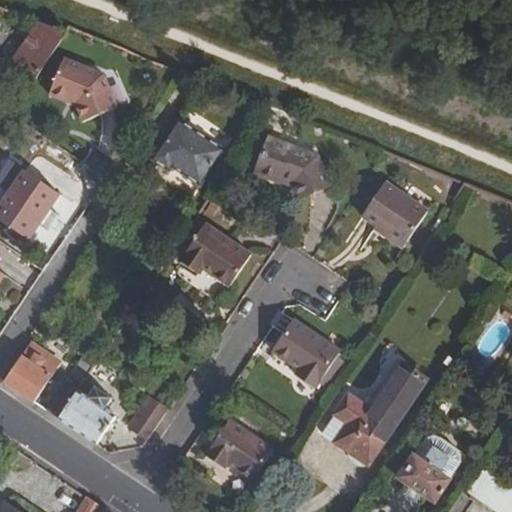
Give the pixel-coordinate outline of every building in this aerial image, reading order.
[(63,33),(61,32),(33,21),(2,68),(18,80),(27,86),(63,33)] [(61,59),(45,96),(61,103),(63,100),(71,104),(81,123),(114,107),(101,76),(61,59)] [(3,102),(11,108),(27,86),(18,80),(3,102)] [(175,118),(160,138),(169,140),(180,122),(175,118)] [(169,140),(160,138),(148,156),(166,169),(170,163),(182,171),(180,173),(196,183),(220,147),(180,122),(169,140)] [(268,135),(254,170),(279,180),(281,178),(290,181),(299,197),(330,183),(316,155),(268,135)] [(0,225),(23,241),(55,196),(20,172),(0,202),(0,225)] [(418,215),(401,196),(384,183),(361,218),(401,245),(424,212),(418,215)] [(511,234),(511,211),(504,209),(492,226),(511,234)] [(229,286),(251,254),(206,223),(180,262),(198,274),(203,268),(229,286)] [(294,376),(313,387),(337,351),(292,320),(271,352),(298,370),(294,376)] [(20,377),(12,389),(42,409),(67,371),(37,349),(20,377)] [(346,423),(333,444),(364,465),(390,427),(390,428),(422,380),(399,365),(373,403),(368,400),(362,408),(345,397),(333,414),(346,423)] [(56,419),(95,445),(115,417),(103,409),(108,400),(92,389),(86,398),(75,391),(68,401),(56,419)] [(56,419),(68,401),(59,394),(47,413),(56,419)] [(131,427),(148,438),(168,409),(150,397),(131,427)] [(346,423),(333,414),(319,435),(333,444),(346,423)] [(229,419),(204,457),(220,468),(224,464),(250,481),(272,449),(229,419)] [(428,431),(397,479),(434,504),(466,457),(428,431)] [(511,511),(511,485),(481,465),(466,488),(500,511),(511,511)] [(465,511),(473,502),(462,494),(449,511),(465,511)] [(76,511),(99,511),(100,511),(85,500),(76,511)]
